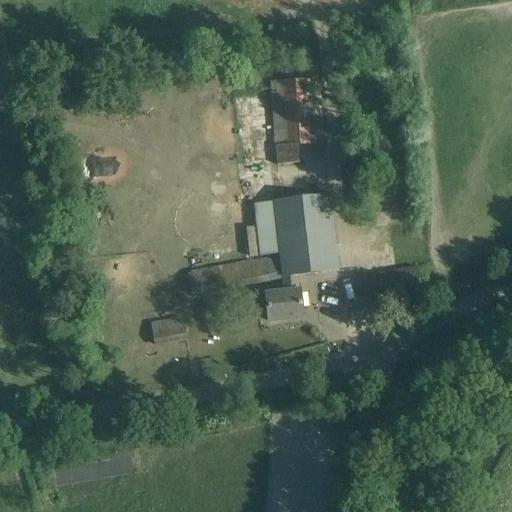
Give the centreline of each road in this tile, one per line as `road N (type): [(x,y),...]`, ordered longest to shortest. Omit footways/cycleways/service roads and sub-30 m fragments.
road 1 (unclassified): [(0,431),(234,387),(371,349)]
road 2 (unclassified): [(391,511),(384,403),(371,349)]
road 3 (unclassified): [(371,349),(511,282)]
